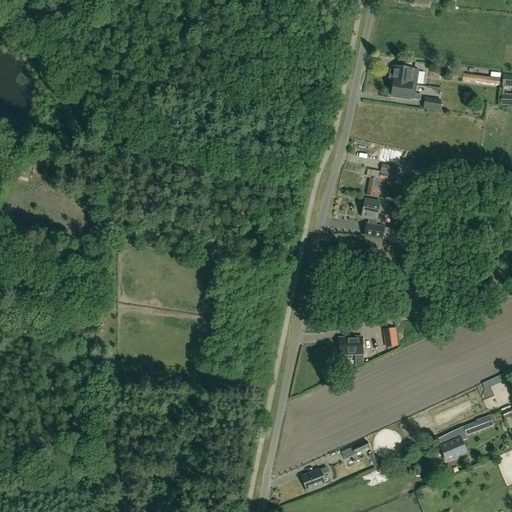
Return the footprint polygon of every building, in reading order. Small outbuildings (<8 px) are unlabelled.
[(414,70),(394,67),(393,71),(390,70),(389,80),(392,80),(392,82),(393,83),(391,97),(420,101),(421,95),(415,94),(419,71),(414,70)] [(462,81),(499,86),(499,79),(463,75),(462,81)] [(511,86),(511,76),(503,76),(503,86),(511,86)] [(511,96),(501,96),(500,105),(511,106),(511,96)] [(439,111),(441,101),(425,99),(423,109),(439,111)] [(414,129),(413,135),(426,137),(427,132),(414,129)] [(403,151),(383,148),(381,160),(401,163),(403,151)] [(27,183),(32,169),(34,162),(12,156),(7,177),(27,183)] [(371,171),(365,199),(372,200),(372,201),(379,203),(377,202),(380,188),(384,189),(386,182),(397,184),(398,176),(402,177),(403,171),(399,171),(400,168),(381,165),(380,173),(371,171)] [(408,184),(406,193),(402,203),(415,208),(417,203),(419,203),(421,197),(417,196),(420,186),(423,187),(425,179),(415,176),(412,185),(408,184)] [(365,200),(361,217),(370,219),(369,225),(366,224),(364,236),(380,240),(383,228),(375,226),(379,203),(372,201),(372,200),(365,199),(365,200)] [(363,327),(362,329),(366,330),(367,321),(355,320),(355,327),(363,327)] [(395,328),(382,329),(385,348),(398,346),(395,328)] [(342,358),(351,358),(351,355),(362,355),(362,338),(338,338),(339,348),(336,348),(336,352),(342,358)] [(511,415),(511,407),(501,412),(504,419),(511,415)] [(455,460),(453,457),(461,454),(456,441),(466,438),(465,436),(481,430),(494,425),(493,423),(501,419),(498,411),(495,412),(495,413),(489,416),(476,421),(477,423),(458,430),(452,432),(437,440),(446,461),(446,460),(448,464),(455,460)] [(367,441),(341,453),(344,459),(354,455),(355,455),(370,448),(367,441)] [(379,466),(373,453),(372,454),(371,451),(367,453),(368,455),(374,468),(379,466)] [(300,477),(306,491),(325,484),(322,477),(323,474),(328,473),(326,467),(300,477)]
